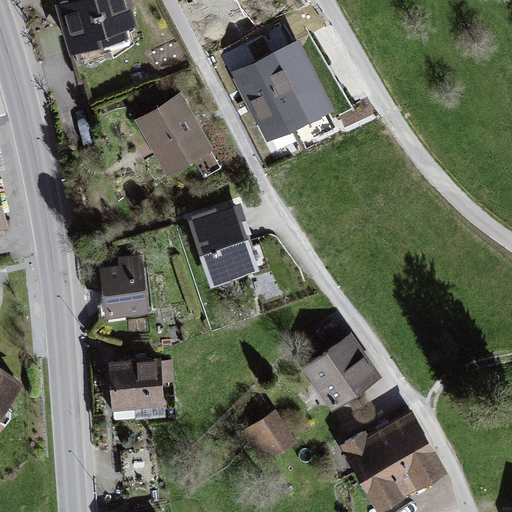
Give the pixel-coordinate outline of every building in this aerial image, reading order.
[(134,0),(59,0),(56,1),(72,53),(131,36),(128,27),(140,24),(133,2),(135,2),(134,0)] [(183,91),(136,117),(169,174),(215,148),(183,91)] [(0,226),(12,223),(0,174),(0,226)] [(194,217),(190,219),(212,287),(261,270),(251,234),(254,233),(242,201),(218,209),(217,206),(193,214),(194,217)] [(120,263),(101,265),(107,316),(151,311),(146,252),(119,255),(120,263)] [(354,331),(304,364),(334,410),(385,374),(354,331)] [(163,356),(111,359),(114,420),(168,417),(163,356)] [(0,427),(6,420),(3,416),(26,383),(0,363),(0,427)] [(367,429),(342,443),(381,509),(452,469),(413,407),(370,433),(367,429)] [(298,441),(277,408),(243,430),(262,464),(298,441)]
